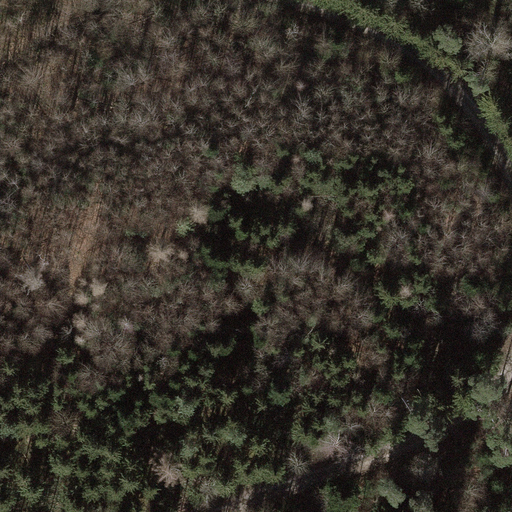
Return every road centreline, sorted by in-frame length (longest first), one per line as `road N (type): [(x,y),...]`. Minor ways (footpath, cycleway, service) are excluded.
road 1 (track): [(215,511),(436,424),(486,392),(511,360)]
road 2 (track): [(511,182),(474,114),(420,60),(297,0)]
